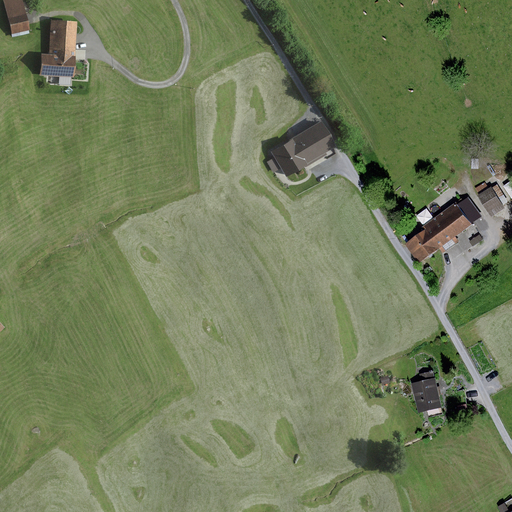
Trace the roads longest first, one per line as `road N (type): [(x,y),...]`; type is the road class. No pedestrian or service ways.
road 1 (track): [(511,447),(440,310),(246,0)]
road 2 (track): [(172,0),(187,41),(184,65),(170,81),(137,81),(84,41)]
